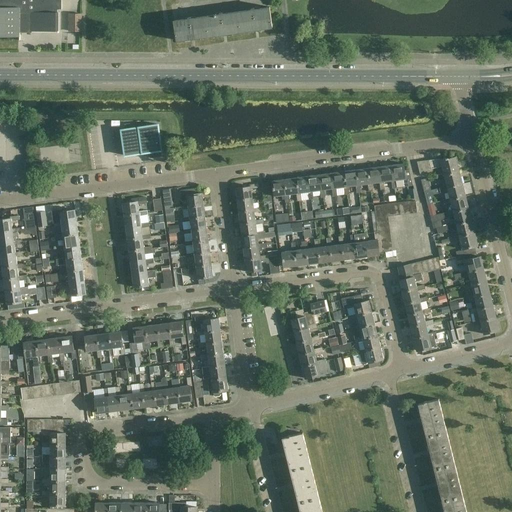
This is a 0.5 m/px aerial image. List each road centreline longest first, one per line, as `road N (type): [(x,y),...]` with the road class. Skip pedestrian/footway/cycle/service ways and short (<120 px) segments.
road 1 (tertiary): [(460,78),(0,77)]
road 2 (residential): [(214,484),(104,484),(81,471),(81,448),(98,430),(214,416)]
road 3 (residential): [(218,174),(469,140)]
road 4 (residential): [(231,288),(370,271),(402,369)]
road 5 (residential): [(0,321),(231,288)]
road 6 (residential): [(0,200),(218,174)]
road 7 (residential): [(511,307),(469,140)]
road 8 (residential): [(248,409),(386,373)]
road 9 (residential): [(386,373),(422,511)]
road 10 (residential): [(248,409),(231,288)]
